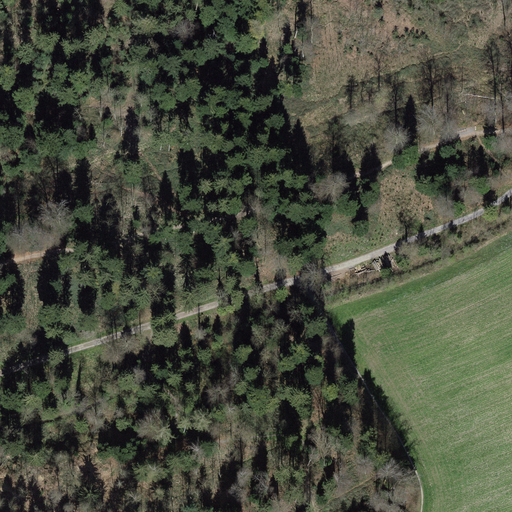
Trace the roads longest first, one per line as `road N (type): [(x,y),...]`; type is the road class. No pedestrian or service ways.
road 1 (track): [(303,278),(511,190)]
road 2 (track): [(0,373),(164,323)]
road 3 (track): [(164,323),(303,278)]
